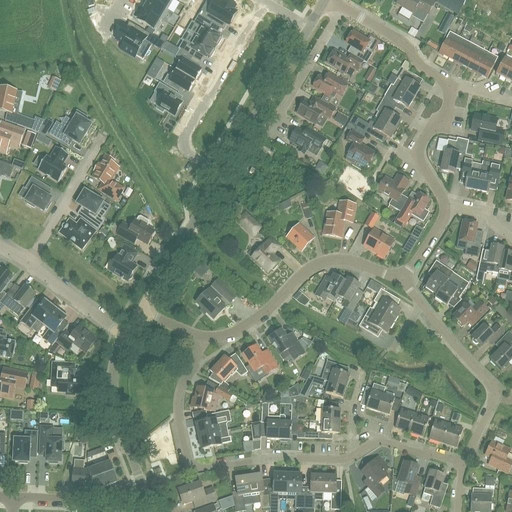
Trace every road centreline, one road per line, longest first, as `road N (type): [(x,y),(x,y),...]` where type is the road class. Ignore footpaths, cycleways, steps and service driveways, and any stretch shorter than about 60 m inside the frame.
road 1 (residential): [(352,457),(191,467),(178,398),(203,339)]
road 2 (residential): [(203,339),(241,329),(321,263),(364,266),(398,283)]
road 3 (residential): [(222,173),(185,150),(183,138),(263,3)]
road 4 (residential): [(462,465),(493,389),(420,304)]
road 5 (tertiary): [(147,502),(111,397),(126,338)]
road 6 (tertiary): [(222,173),(308,28)]
road 7 (tertiary): [(142,309),(222,173)]
road 8 (residential): [(102,138),(29,264)]
road 9 (residential): [(445,208),(415,154),(428,129),(442,125),(450,86)]
road 10 (residential): [(271,129),(342,8)]
road 11 (residential): [(147,502),(12,496)]
road 12 (residential): [(450,86),(405,44),(342,8)]
road 13 (residential): [(29,264),(126,338)]
